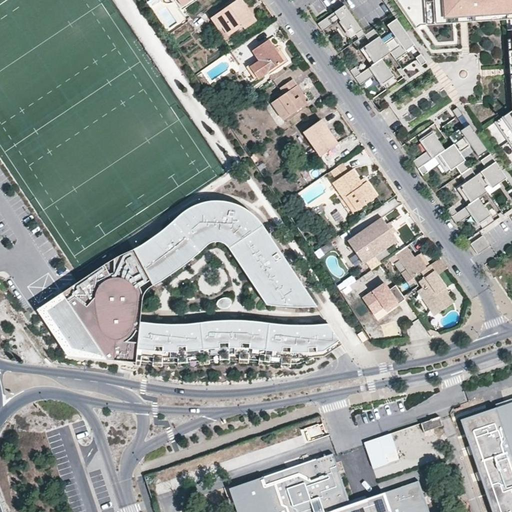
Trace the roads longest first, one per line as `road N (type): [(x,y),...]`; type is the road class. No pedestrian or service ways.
road 1 (residential): [(282,0),(487,295),(500,337)]
road 2 (tertiary): [(500,337),(268,390),(199,392),(115,379)]
road 3 (tertiary): [(225,410),(438,373),(511,349)]
